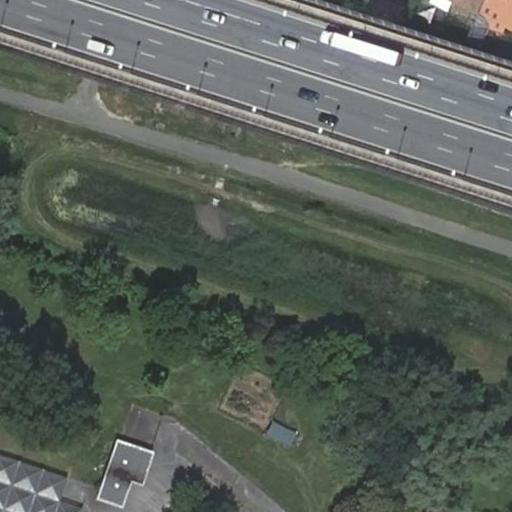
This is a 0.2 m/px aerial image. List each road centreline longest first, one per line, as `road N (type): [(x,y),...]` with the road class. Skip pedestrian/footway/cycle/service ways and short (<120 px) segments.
road 1 (motorway): [(0,0),(511,163)]
road 2 (motorway): [(511,112),(158,0)]
